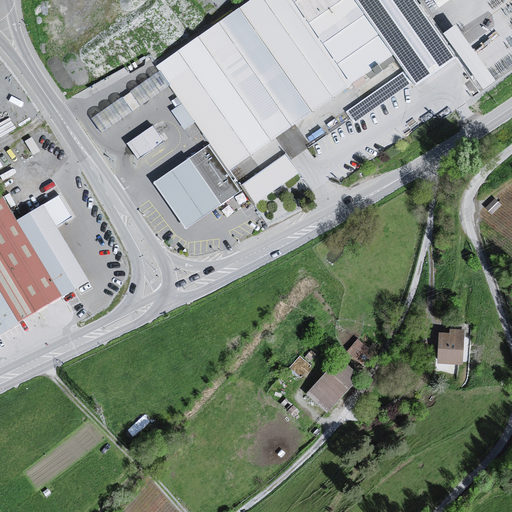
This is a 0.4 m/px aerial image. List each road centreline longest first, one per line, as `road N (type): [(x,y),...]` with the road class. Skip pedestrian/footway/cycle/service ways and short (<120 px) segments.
road 1 (tertiary): [(152,284),(203,282),(338,213),(511,107)]
road 2 (tertiary): [(152,284),(140,242),(23,59)]
road 3 (track): [(511,351),(469,230),(468,194),(474,179),(511,149)]
road 4 (unknown): [(423,246),(433,268),(426,375),(388,407),(347,414)]
road 5 (track): [(42,360),(182,511)]
road 6 (tertiary): [(0,380),(132,317),(152,284)]
